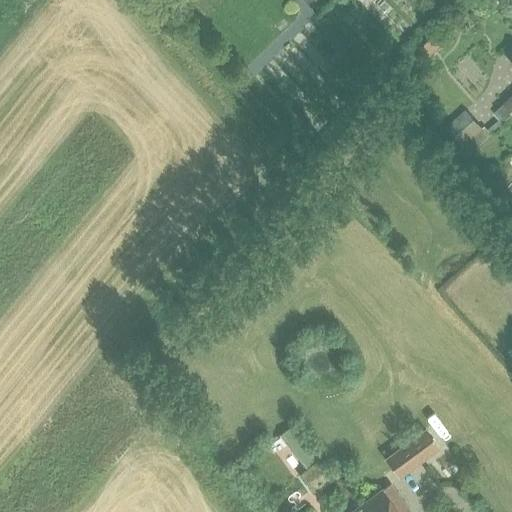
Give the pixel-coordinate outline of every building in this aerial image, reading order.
[(511,93),(502,104),(495,110),(504,119),(510,113),(511,111),(511,60),(509,63),(511,66),(511,93)] [(462,110),(443,127),(460,145),(479,129),(462,110)] [(313,493),(331,480),(290,425),(281,432),(307,468),(298,474),(313,493)] [(385,459),(399,476),(437,448),(424,430),(385,459)] [(350,511),(409,511),(389,484),(350,511)]
